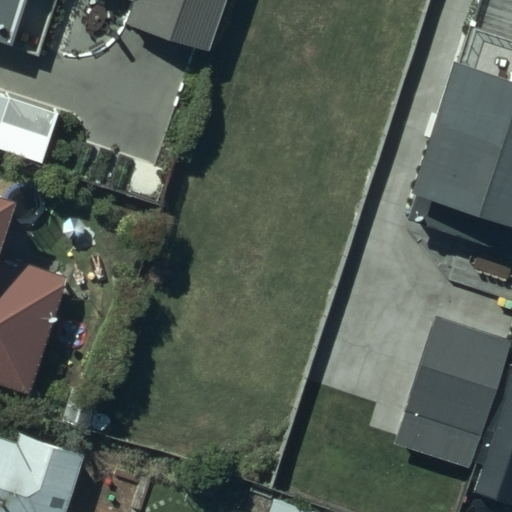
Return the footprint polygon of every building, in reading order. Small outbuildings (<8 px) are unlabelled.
[(114,0),(107,23),(189,50),(205,0),(114,0)] [(498,255),(511,208),(511,43),(447,23),(435,63),(414,57),(374,190),(395,197),(388,221),(498,255)] [(0,388),(7,391),(47,278),(0,261),(0,388)] [(380,442),(459,467),(444,511),(506,511),(511,493),(511,365),(494,360),(500,339),(421,313),(380,442)] [(0,432),(0,511),(47,511),(66,453),(0,432)]
